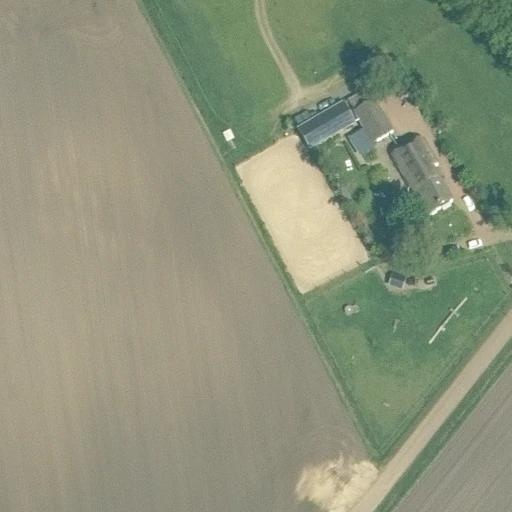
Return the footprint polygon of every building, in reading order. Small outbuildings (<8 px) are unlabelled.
[(391,69),(370,81),(375,89),(396,77),(391,69)] [(353,115),(372,103),(367,96),(349,107),(353,115)] [(360,161),(376,151),(375,148),(394,136),(375,104),(353,118),(363,134),(349,143),(360,161)] [(310,150),(353,125),(343,109),(301,134),(310,150)] [(427,221),(453,206),(433,172),(440,168),(424,141),(392,160),(427,221)] [(407,284),(393,279),(389,292),(402,296),(407,284)]
